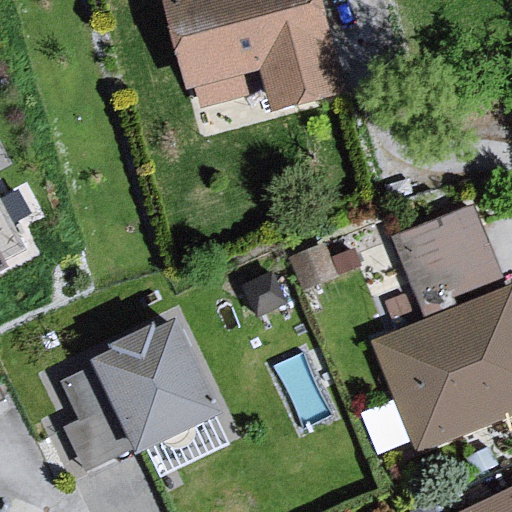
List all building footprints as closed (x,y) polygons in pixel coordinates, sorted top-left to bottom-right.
[(314,0),(175,0),(158,5),(181,97),(193,96),(200,115),(249,100),(245,80),(261,77),(275,120),(340,105),(314,0)] [(391,242),(421,329),(504,299),(470,212),(391,242)] [(0,219),(0,268),(20,256),(0,219)] [(421,329),(370,347),(415,462),(511,421),(511,296),(504,299),(421,329)] [(109,357),(85,368),(131,464),(219,421),(177,323),(153,335),(150,326),(106,348),(109,357)] [(511,511),(511,492),(469,511),(511,511)]
